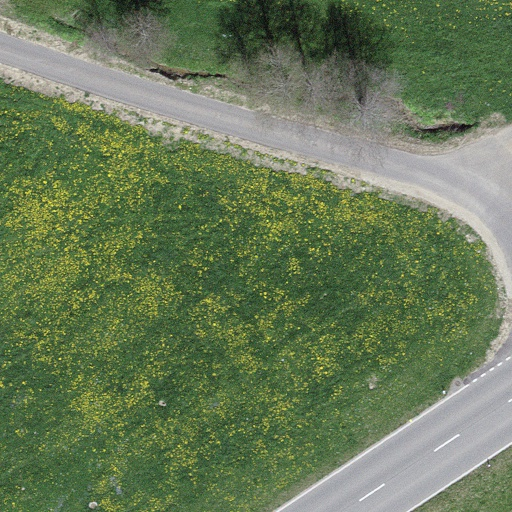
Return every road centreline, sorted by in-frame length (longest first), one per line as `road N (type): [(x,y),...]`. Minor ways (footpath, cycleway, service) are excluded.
road 1 (unclassified): [(0,46),(359,159),(489,176),(511,211)]
road 2 (primary): [(511,396),(337,511)]
